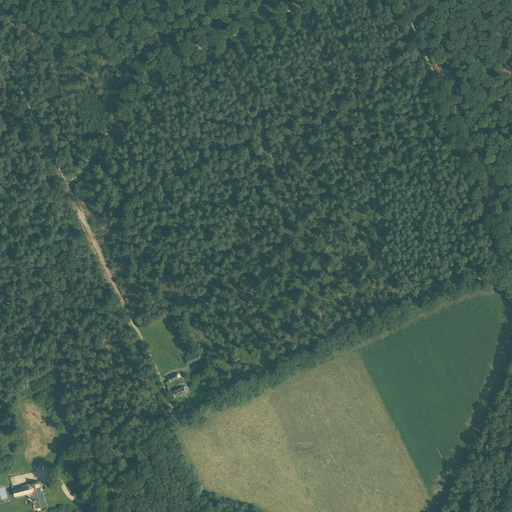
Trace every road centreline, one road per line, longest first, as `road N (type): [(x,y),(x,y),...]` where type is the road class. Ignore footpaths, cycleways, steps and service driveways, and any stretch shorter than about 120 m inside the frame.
road 1 (track): [(177,419),(0,46)]
road 2 (track): [(170,425),(452,286),(511,274)]
road 3 (unknown): [(403,0),(511,258)]
road 4 (track): [(131,322),(0,292)]
